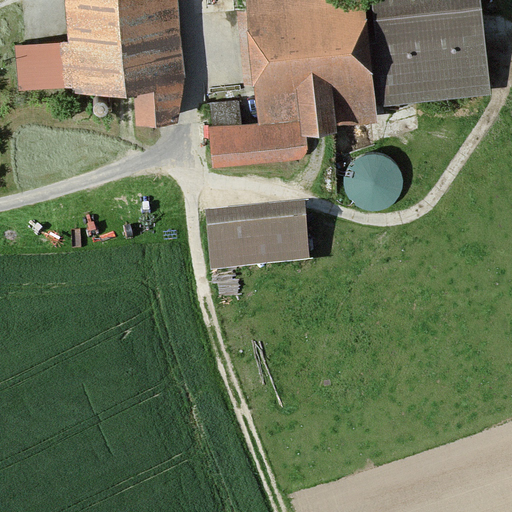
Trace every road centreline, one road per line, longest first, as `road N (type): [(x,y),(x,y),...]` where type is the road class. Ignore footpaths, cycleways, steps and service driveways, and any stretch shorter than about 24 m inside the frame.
road 1 (track): [(280,511),(206,306),(185,143)]
road 2 (unclassified): [(0,203),(185,143),(177,0)]
